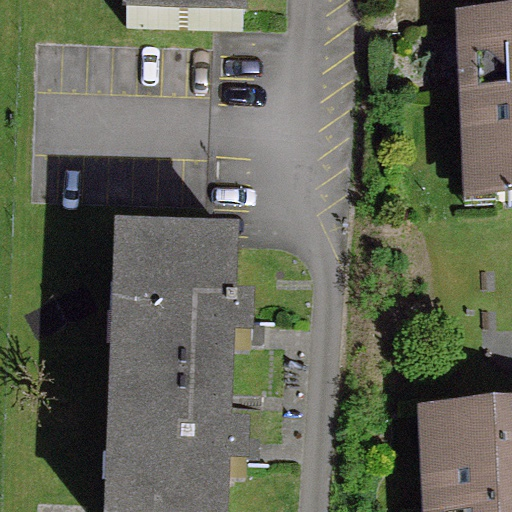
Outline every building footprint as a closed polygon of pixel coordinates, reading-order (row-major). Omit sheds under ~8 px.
[(122,0),(121,30),(238,34),(239,0),(122,0)] [(484,30),(480,31),(480,33),(511,31),(511,0),(487,0),(488,3),(482,4),(484,30)] [(511,31),(480,33),(482,61),(461,62),(463,107),(470,106),(471,128),(464,128),(466,173),(460,173),(461,210),(489,209),(488,203),(511,201),(511,31)] [(230,250),(230,248),(113,243),(108,392),(224,396),(226,351),(246,352),(248,315),(227,314),(230,250)] [(243,443),(223,442),(224,396),(108,392),(103,511),(219,511),(221,479),(242,480),(243,443)] [(511,511),(511,421),(443,425),(444,455),(423,456),(425,501),(432,501),(432,511),(511,511)]
